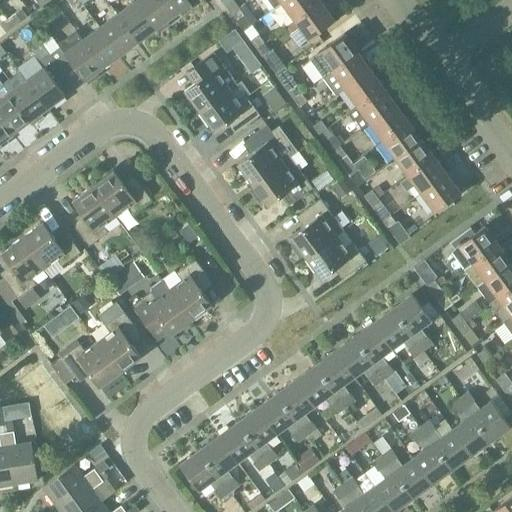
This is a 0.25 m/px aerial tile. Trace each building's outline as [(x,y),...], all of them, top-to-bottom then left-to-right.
[(172,18),(159,0),(139,0),(135,3),(155,31),(156,30),(159,34),(169,26),(166,22),(172,18)] [(191,4),(188,0),(159,0),(172,18),(180,13),(183,17),(193,9),(190,5),(191,4)] [(287,0),(267,0),(274,10),(282,4),(287,0)] [(321,3),(318,0),(287,0),(282,4),(295,22),(321,3)] [(225,6),(231,14),(239,9),(233,1),(225,6)] [(135,3),(118,16),(138,43),(155,31),(135,3)] [(321,3),(295,22),(287,27),(292,34),(299,28),(308,40),(334,21),(321,3)] [(231,14),(237,22),(245,16),(239,9),(231,14)] [(16,14),(8,20),(14,28),(22,22),(16,14)] [(138,43),(118,16),(100,29),(120,56),(138,43)] [(237,22),(244,32),(252,26),(245,16),(237,22)] [(14,28),(8,20),(0,25),(6,33),(6,34),(14,28)] [(120,56),(100,29),(83,41),(103,69),(120,56)] [(235,30),(227,35),(235,46),(243,40),(235,30)] [(60,45),(61,47),(60,48),(51,36),(42,42),(51,55),(50,55),(66,76),(72,84),(73,86),(82,79),(85,82),(87,81),(89,85),(99,78),(97,74),(103,69),(83,41),(76,32),(60,45)] [(257,49),(265,43),(259,35),(251,41),(257,49)] [(309,60),(323,79),(332,72),(358,53),(344,35),(318,54),(309,60)] [(235,46),(232,48),(250,74),(261,66),(243,40),(235,46)] [(265,43),(257,49),(263,57),(271,51),(265,43)] [(67,101),(64,97),(66,96),(62,91),(72,84),(66,76),(50,55),(44,46),(34,53),(36,56),(18,69),(28,82),(27,82),(47,110),(54,105),(57,109),(67,101)] [(263,57),(275,74),(285,67),(272,50),(271,51),(263,57)] [(201,79),(184,91),(199,112),(230,90),(237,85),(227,72),(214,53),(193,68),(201,79)] [(358,53),(332,72),(323,79),(336,96),(344,90),(371,71),(358,53)] [(371,71),(344,90),(357,107),(383,88),(371,71)] [(41,114),(47,110),(27,82),(10,95),(30,123),(33,127),(44,118),(41,114)] [(294,100),(302,94),(296,86),(288,92),(294,100)] [(396,105),(383,88),(357,107),(370,124),(396,105)] [(239,131),(260,116),(246,97),(239,102),(230,90),(199,112),(215,133),(232,120),(239,131)] [(277,91),(266,100),(274,111),(285,103),(277,91)] [(302,94),(294,100),(300,108),(308,102),(302,94)] [(10,95),(0,102),(0,118),(12,135),(30,123),(10,95)] [(409,123),(396,105),(370,124),(383,142),(409,123)] [(0,150),(9,144),(7,140),(12,135),(0,118),(0,150)] [(319,135),(327,129),(322,121),(314,127),(319,135)] [(421,140),(409,123),(383,142),(395,159),(421,140)] [(253,185),(283,163),(274,150),(281,145),(267,127),(247,141),(254,152),(237,164),(253,185)] [(333,137),(327,129),(319,135),(325,142),(333,137)] [(434,158),(421,140),(395,159),(408,177),(434,158)] [(345,169),(353,164),(347,156),(339,162),(345,169)] [(253,185),(254,187),(250,191),(259,203),(264,200),(268,206),(285,193),(293,204),(313,189),(290,158),(283,163),(253,185)] [(434,158),(408,177),(400,183),(407,192),(415,186),(421,194),(447,175),(434,158)] [(391,162),(377,167),(382,181),(396,176),(391,162)] [(353,164),(345,169),(351,177),(358,172),(359,172),(353,164)] [(126,188),(114,172),(93,187),(115,217),(128,208),(133,215),(152,201),(137,181),(126,188)] [(447,175),(421,194),(434,212),(460,193),(447,175)] [(333,186),(340,196),(349,190),(342,180),(333,186)] [(93,187),(72,202),(85,219),(74,227),(89,247),(108,233),(102,226),(115,217),(93,187)] [(370,204),(378,198),(373,191),(365,197),(370,204)] [(378,198),(370,204),(376,212),(384,207),(378,198)] [(308,225),(291,237),(306,258),(336,236),(327,223),(334,218),(320,199),(300,214),(308,225)] [(383,222),(389,230),(396,224),(391,216),(383,222)] [(43,224),(22,239),(44,269),(56,260),(61,267),(80,253),(66,233),(55,241),(43,224)] [(180,231),(188,243),(197,237),(189,225),(180,231)] [(470,228),(449,243),(454,250),(451,252),(464,270),(472,264),(498,245),(484,227),(475,234),(470,228)] [(346,277),(367,262),(353,243),(345,248),(336,236),(306,258),(321,279),(338,266),(346,277)] [(44,269),(22,239),(1,254),(13,271),(3,279),(18,299),(36,285),(31,278),(44,269)] [(511,263),(498,245),(472,264),(485,282),(511,263)] [(181,281),(169,290),(191,321),(212,305),(199,288),(210,280),(195,260),(176,274),(181,281)] [(144,277),(133,261),(108,279),(119,295),(144,277)] [(511,264),(511,263),(485,282),(477,288),(489,304),(511,288),(511,264)] [(432,293),(440,288),(434,280),(427,286),(432,293)] [(152,288),(151,293),(133,306),(158,341),(169,333),(171,336),(191,321),(169,290),(162,281),(152,288)] [(440,288),(432,293),(438,301),(445,296),(440,288)] [(511,315),(511,288),(489,304),(502,322),(503,322),(511,316),(511,315)] [(412,295),(393,309),(424,351),(424,352),(434,345),(428,337),(426,338),(420,329),(431,321),(412,295)] [(83,296),(71,305),(78,315),(91,306),(83,296)] [(138,332),(124,312),(116,302),(97,316),(110,333),(98,342),(120,373),(141,357),(128,340),(138,332)] [(393,309),(373,324),(393,350),(404,341),(410,350),(409,351),(414,359),(424,352),(424,351),(393,309)] [(458,328),(465,323),(460,315),(452,320),(458,328)] [(511,315),(511,316),(503,322),(511,333),(511,315)] [(52,337),(63,329),(55,318),(44,326),(52,337)] [(471,330),(465,323),(458,328),(463,336),(471,330)] [(373,324),(354,338),(385,380),(394,373),(389,365),(387,366),(381,358),(393,350),(373,324)] [(354,338),(335,352),(354,378),(365,370),(371,378),(369,379),(375,387),(385,380),(354,338)] [(120,373),(98,342),(85,352),(80,344),(61,358),(76,378),(86,371),(99,388),(120,373)] [(483,363),(491,357),(485,350),(477,355),(483,363)] [(335,352),(316,366),(346,408),(356,401),(350,393),(349,394),(343,386),(354,378),(335,352)] [(491,357),(483,363),(489,371),(497,365),(491,357)] [(316,366),(296,380),(315,406),(326,398),(332,406),(331,407),(337,415),(346,408),(316,366)] [(394,373),(385,380),(394,393),(404,386),(394,373)] [(296,380),(277,394),(308,436),(312,442),(322,435),(318,429),(312,421),(311,422),(304,414),(315,406),(296,380)] [(509,398),(511,395),(511,386),(511,384),(503,390),(509,398)] [(469,393),(459,400),(490,443),(510,428),(491,402),(479,410),(473,402),(475,401),(469,393)] [(277,394),(258,408),(277,434),(288,426),(294,434),(293,435),(298,443),(308,436),(277,394)] [(457,414),(463,423),(452,431),(471,457),(490,443),(459,400),(450,407),(455,415),(457,414)] [(355,415),(362,425),(380,414),(374,403),(355,415)] [(405,405),(393,413),(399,421),(410,413),(405,405)] [(258,408),(238,423),(269,465),(279,458),(273,450),(271,451),(265,443),(277,434),(258,408)] [(430,422),(421,429),(451,471),(471,457),(452,431),(441,439),(435,431),(436,430),(430,422)] [(238,423),(219,437),(238,463),(249,455),(255,463),(254,464),(259,472),(269,465),(238,423)] [(350,452),(371,439),(364,428),(343,442),(350,452)] [(418,443),(424,451),(413,459),(432,485),(451,471),(421,429),(411,436),(417,444),(418,443)] [(6,434),(15,485),(38,482),(31,443),(17,446),(15,432),(6,434)] [(0,487),(15,485),(6,434),(0,434),(0,445),(1,448),(0,448),(0,487)] [(219,437),(199,451),(230,493),(240,486),(234,478),(233,479),(227,471),(238,463),(219,437)] [(290,477),(318,458),(311,447),(282,466),(290,477)] [(392,450),(382,457),(413,499),(432,485),(413,459),(402,467),(396,459),(398,458),(392,450)] [(180,465),(199,492),(210,483),(216,491),(215,492),(221,500),(230,493),(199,451),(180,465)] [(382,457),(373,464),(378,472),(380,471),(386,479),(375,487),(392,511),(395,511),(413,499),(382,457)] [(74,465),(42,488),(56,507),(98,476),(109,468),(104,462),(83,478),(74,465)] [(299,498),(316,490),(308,472),(290,480),(299,498)] [(98,476),(56,507),(60,511),(87,511),(101,502),(92,490),(103,482),(98,476)] [(353,478),(344,485),(363,511),(392,511),(375,487),(363,495),(358,487),(359,486),(353,478)] [(341,499),(347,507),(340,511),(363,511),(344,485),(334,492),(340,500),(341,499)] [(278,511),(295,500),(288,491),(269,505),(273,511),(278,511)] [(511,511),(511,497),(492,511),(511,511)] [(233,500),(215,511),(237,511),(240,511),(233,500)] [(113,511),(107,511),(101,502),(87,511),(124,511),(121,507),(113,511)]
